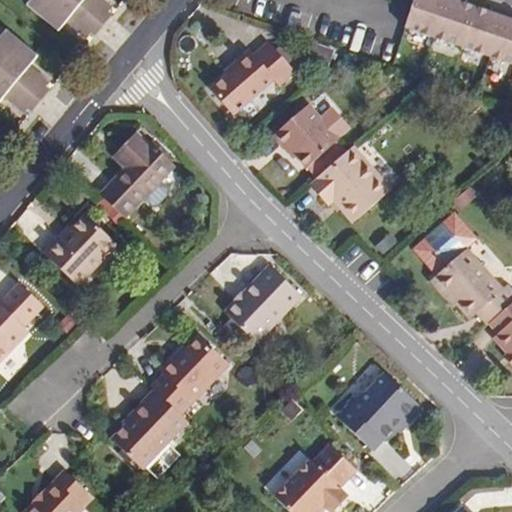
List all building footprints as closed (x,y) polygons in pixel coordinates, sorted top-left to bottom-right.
[(94,38),(103,27),(70,0),(31,0),(27,5),(58,31),(66,22),(87,40),(90,35),(94,38)] [(102,0),(70,0),(103,27),(113,16),(109,13),(113,9),(102,0)] [(411,0),(401,27),(511,65),(511,25),(486,16),(487,11),(458,1),(456,6),(438,0),(411,0)] [(511,19),(487,11),(486,16),(511,25),(511,19)] [(5,32),(0,38),(0,68),(40,102),(50,91),(46,88),(50,84),(29,67),(36,57),(5,32)] [(228,77),(187,113),(208,138),(249,102),(256,109),(271,96),(244,66),(230,78),(228,77)] [(31,114),(40,102),(0,68),(0,101),(3,98),(24,115),(27,111),(31,114)] [(284,128),(249,158),(259,171),(262,169),(281,191),(314,163),(311,159),(320,150),(306,133),(296,142),(284,128)] [(109,186),(100,175),(117,160),(113,156),(90,179),(104,192),(109,186)] [(145,213),(137,206),(153,190),(127,166),(125,168),(117,160),(100,175),(109,186),(104,192),(77,218),(103,242),(122,222),(129,229),(136,229),(144,220),(145,213)] [(367,212),(328,169),(285,207),(303,228),(309,223),(328,245),(367,212)] [(477,311),(442,271),(453,261),(430,234),(387,271),(412,298),(406,302),(421,320),(425,316),(446,338),(452,334),(462,346),(464,344),(492,319),(481,306),(477,311)] [(54,307),(93,266),(61,236),(47,250),(50,253),(39,263),(35,259),(20,275),(54,307)] [(39,263),(50,253),(47,250),(45,249),(35,259),(39,263)] [(247,289),(203,335),(233,364),(277,318),(247,289)] [(0,366),(9,357),(3,352),(24,331),(0,308),(0,366)] [(511,398),(511,337),(494,317),(492,319),(464,344),(472,354),(468,358),(482,374),(479,378),(490,390),(493,387),(507,403),(511,398)] [(156,437),(204,386),(175,360),(164,372),(157,379),(153,376),(136,393),(140,398),(128,410),(133,415),(156,437)] [(157,379),(164,372),(160,369),(153,376),(157,379)] [(345,411),(341,415),(378,448),(388,437),(391,439),(409,419),(412,423),(427,406),(391,372),(371,393),(360,395),(352,403),(349,400),(342,407),(345,411)] [(117,490),(162,443),(156,437),(133,415),(124,424),(122,423),(110,435),(112,438),(88,462),(117,490)] [(358,495),(349,487),(365,469),(338,444),(323,460),(319,458),(285,496),(301,511),(324,511),(326,511),(333,503),(338,507),(343,511),(358,495)] [(62,511),(42,493),(23,511),(62,511)] [(326,511),(332,511),(338,507),(333,503),(326,511)]
